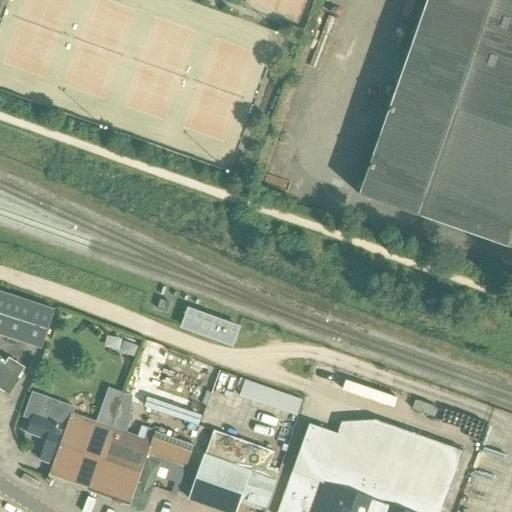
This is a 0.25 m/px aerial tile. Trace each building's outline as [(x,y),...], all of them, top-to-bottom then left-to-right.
[(511,0),(428,0),(360,195),(511,248),(511,0)] [(0,334),(42,349),(55,311),(0,292),(0,334)] [(166,314),(170,305),(161,301),(157,310),(166,314)] [(233,347),(240,326),(187,308),(180,329),(233,347)] [(5,365),(0,361),(0,387),(10,393),(26,368),(9,358),(5,365)] [(191,359),(187,372),(221,382),(225,369),(191,359)] [(302,414),(307,400),(245,377),(240,391),(302,414)] [(90,491),(112,429),(73,415),(75,408),(34,394),(26,414),(35,417),(29,433),(48,440),(41,460),(54,465),(49,477),(90,491)] [(112,429),(90,491),(131,506),(131,505),(145,510),(161,464),(159,463),(160,459),(186,468),(194,446),(156,434),(157,432),(148,429),(144,440),(112,429)] [(267,508),(279,472),(269,468),(275,452),(215,431),(206,455),(190,500),(224,511),(236,511),(241,499),(247,501),(252,503),(252,507),(261,511),(264,507),(267,508)] [(369,480),(375,463),(363,458),(357,476),(369,480)] [(27,466),(20,476),(57,500),(63,491),(27,466)] [(325,484),(293,473),(287,488),(278,511),(408,511),(325,482),(325,484)] [(500,496),(505,479),(483,473),(478,490),(500,496)]
